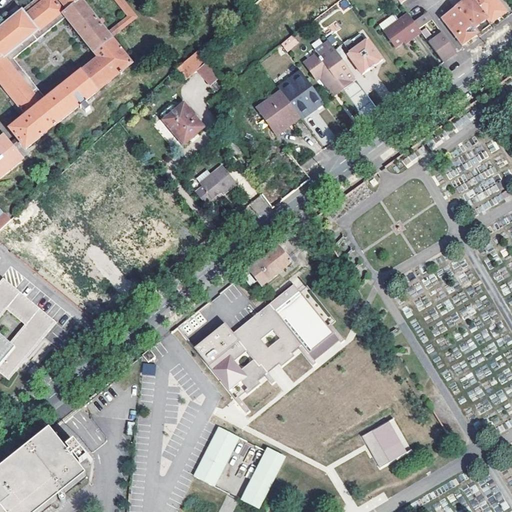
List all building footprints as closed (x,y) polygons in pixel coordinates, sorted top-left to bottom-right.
[(0,82),(27,115),(10,129),(16,137),(21,143),(26,149),(80,105),(85,102),(132,64),(112,38),(136,18),(122,0),(49,0),(29,15),(43,35),(64,18),(97,58),(44,102),(11,61),(9,63),(6,60),(0,65),(0,82)] [(465,0),(442,19),(463,46),(475,37),(491,24),(471,0),(465,0)] [(507,12),(497,0),(471,0),(491,24),(507,12)] [(0,65),(6,60),(9,63),(11,61),(43,35),(29,15),(25,11),(0,30),(0,65)] [(413,22),(407,14),(400,19),(395,13),(378,25),(383,31),(395,48),(407,39),(408,41),(421,32),(418,29),(413,22)] [(413,22),(418,29),(430,19),(425,13),(413,22)] [(427,40),(442,63),(455,53),(438,31),(427,40)] [(273,51),(280,59),(292,49),(286,41),(273,51)] [(347,56),(362,76),(382,61),(367,41),(347,56)] [(326,82),(336,95),(356,80),(331,46),(326,49),(324,47),(315,53),(317,56),(304,65),(314,78),(323,71),(326,75),(324,77),(327,81),(326,82)] [(177,69),(185,80),(197,71),(211,87),(221,79),(198,52),(177,69)] [(300,119),(301,121),(315,111),(324,104),(300,72),(277,90),(280,93),(300,119)] [(257,111),(277,136),(300,119),(280,93),(257,111)] [(85,102),(80,105),(86,113),(91,109),(85,102)] [(163,118),(185,145),(206,128),(186,104),(179,110),(176,106),(173,106),(163,113),(163,118)] [(4,132),(0,134),(0,178),(25,159),(4,132)] [(199,194),(208,205),(224,192),(226,195),(239,185),(225,167),(202,186),(204,189),(199,194)] [(257,223),(274,211),(263,194),(246,205),(257,223)] [(14,218),(28,240),(55,223),(41,200),(14,218)] [(83,228),(89,222),(80,212),(45,243),(50,249),(79,223),(83,228)] [(0,230),(10,222),(3,215),(0,217),(0,230)] [(140,264),(169,239),(168,237),(175,231),(166,220),(159,226),(150,215),(128,235),(139,248),(131,254),(140,264)] [(290,258),(280,246),(249,271),(262,287),(293,262),(290,258)] [(55,321),(5,280),(0,285),(0,371),(8,377),(22,361),(55,321)] [(211,300),(218,310),(240,293),(233,283),(211,300)] [(346,340),(334,324),(331,326),(298,284),(236,331),(229,322),(198,346),(232,390),(245,379),(251,387),(248,389),(250,392),(263,381),(261,379),(267,373),(274,382),(277,380),(270,371),(275,367),(282,362),(284,365),(297,355),(295,352),(301,347),(315,364),(318,362),(317,360),(342,340),(343,342),(346,340)] [(150,349),(142,355),(148,362),(155,356),(150,349)] [(142,363),(142,374),(155,374),(155,363),(142,363)] [(389,421),(362,436),(367,446),(380,468),(407,452),(389,421)] [(215,487),(240,438),(219,427),(194,476),(215,487)] [(0,511),(40,511),(59,498),(60,499),(60,500),(60,501),(60,503),(61,503),(63,504),(64,503),(65,502),(66,501),(66,500),(66,499),(65,498),(64,497),(63,497),(61,496),(86,476),(72,458),(75,456),(80,463),(88,457),(72,437),(64,443),(68,447),(66,449),(51,430),(0,470),(0,511)] [(258,511),(283,462),(267,453),(242,502),(258,511)]
